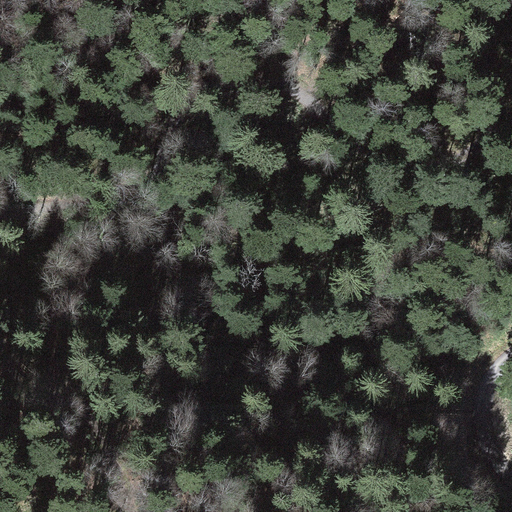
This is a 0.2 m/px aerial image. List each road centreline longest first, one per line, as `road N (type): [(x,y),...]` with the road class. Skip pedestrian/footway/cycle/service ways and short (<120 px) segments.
road 1 (track): [(140,192),(194,95),(246,79),(300,90),(364,145),(432,167),(485,146),(495,100),(497,0)]
road 2 (track): [(511,354),(479,393),(486,451),(511,479)]
